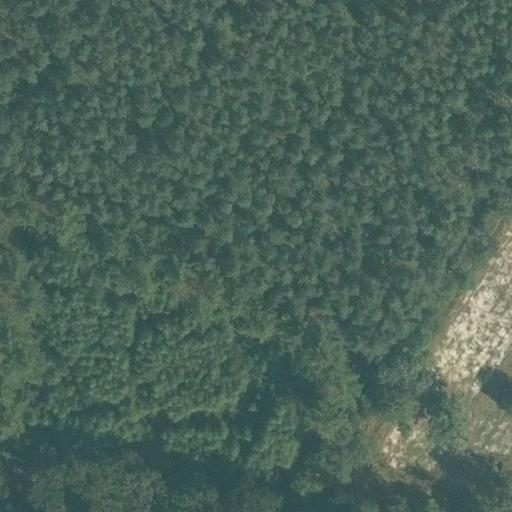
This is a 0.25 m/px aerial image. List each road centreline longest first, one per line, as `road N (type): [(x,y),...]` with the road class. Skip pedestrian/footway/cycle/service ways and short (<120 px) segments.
road 1 (unknown): [(511,180),(405,353),(186,254),(0,153)]
road 2 (unclassified): [(138,511),(0,462)]
